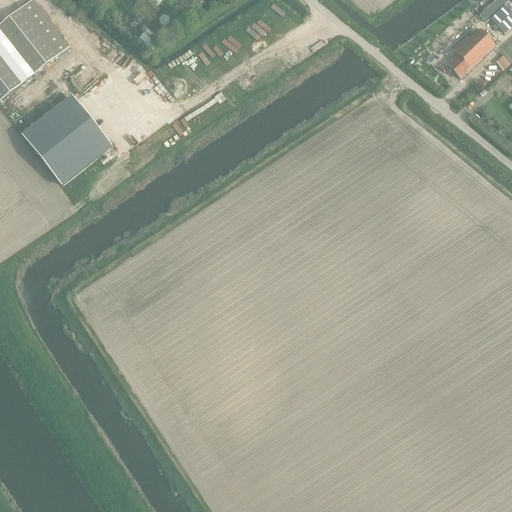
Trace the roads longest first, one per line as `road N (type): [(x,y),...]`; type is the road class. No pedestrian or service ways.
road 1 (unknown): [(49,0),(156,103),(189,96),(328,16)]
road 2 (unclassified): [(511,166),(309,0)]
